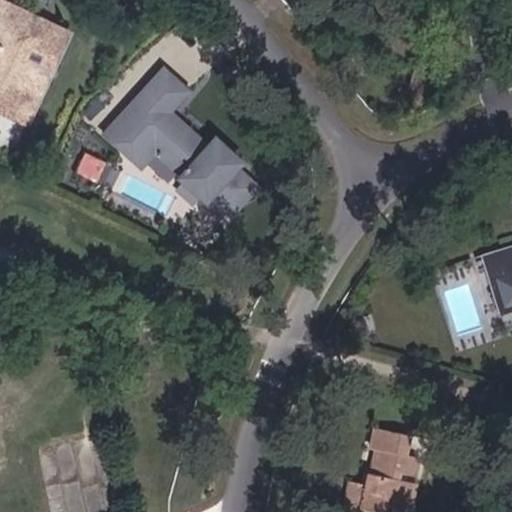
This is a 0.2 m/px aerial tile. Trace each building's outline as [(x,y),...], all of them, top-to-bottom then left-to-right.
[(0,0),(0,28),(3,30),(0,32),(0,90),(1,93),(10,87),(24,108),(45,94),(41,89),(42,87),(45,88),(55,67),(52,65),(53,64),(55,64),(58,62),(57,59),(56,58),(57,56),(60,57),(78,21),(57,11),(55,12),(53,14),(53,16),(55,18),(54,20),(37,12),(39,6),(39,4),(36,3),(35,3),(33,5),(31,4),(32,0),(0,0)] [(216,135),(194,114),(190,119),(174,103),(196,79),(173,57),(114,120),(149,154),(162,140),(171,139),(193,159),(187,165),(213,189),(217,184),(239,204),(265,175),(244,156),(248,151),(223,127),(216,135)] [(416,82),(440,88),(444,66),(422,60),(416,82)] [(183,181),(174,192),(192,206),(201,195),(183,181)] [(511,230),(510,231),(508,225),(498,228),(499,235),(491,237),(497,262),(493,263),(501,294),(511,291),(511,230)] [(366,511),(370,504),(392,511),(405,511),(416,483),(410,481),(413,473),(420,475),(424,462),(412,458),(421,435),(395,426),(387,445),(392,448),(386,462),(392,466),(389,473),(383,471),(379,481),(362,476),(348,510),(354,511),(366,511)] [(405,511),(421,511),(430,488),(416,483),(405,511)]
